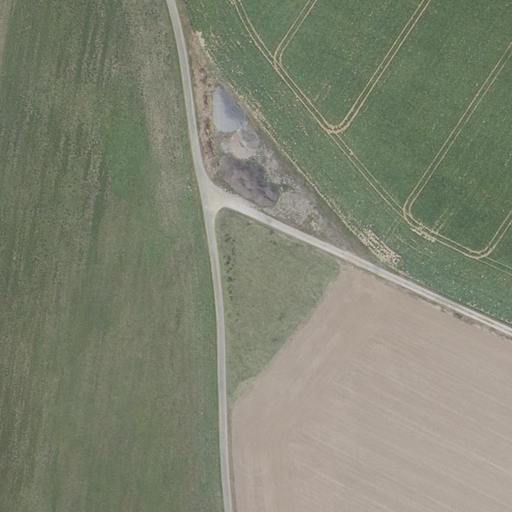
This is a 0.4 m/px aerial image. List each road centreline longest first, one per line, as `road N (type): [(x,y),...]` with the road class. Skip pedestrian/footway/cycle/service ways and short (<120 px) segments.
road 1 (track): [(232,511),(210,195),(168,0)]
road 2 (track): [(511,329),(210,195)]
